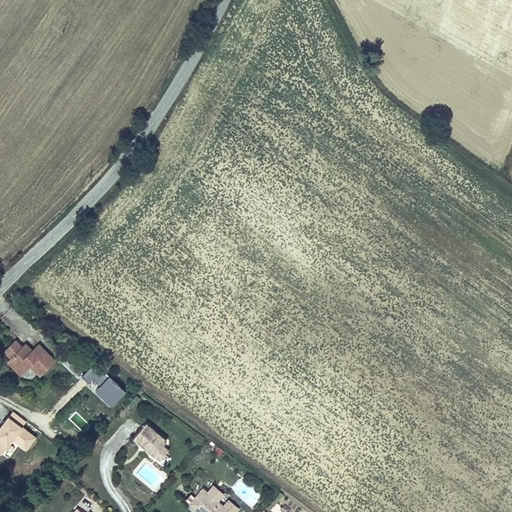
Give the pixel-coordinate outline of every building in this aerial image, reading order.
[(28,375),(39,384),(56,368),(45,358),(40,365),(32,358),(25,351),(22,355),(13,346),(2,357),(11,365),(7,369),(21,383),(28,375)] [(38,352),(32,358),(40,365),(45,358),(38,352)] [(110,407),(126,392),(96,361),(80,377),(110,407)] [(0,452),(3,455),(12,442),(26,452),(39,434),(10,413),(0,426),(0,452)] [(149,426),(138,441),(158,458),(166,449),(170,444),(149,426)] [(172,454),(166,449),(158,458),(165,463),(172,454)] [(223,494),(212,485),(206,492),(216,501),(223,494)] [(199,511),(241,511),(242,511),(228,499),(222,506),(216,501),(206,492),(202,488),(194,497),(190,493),(184,499),(199,511)]
